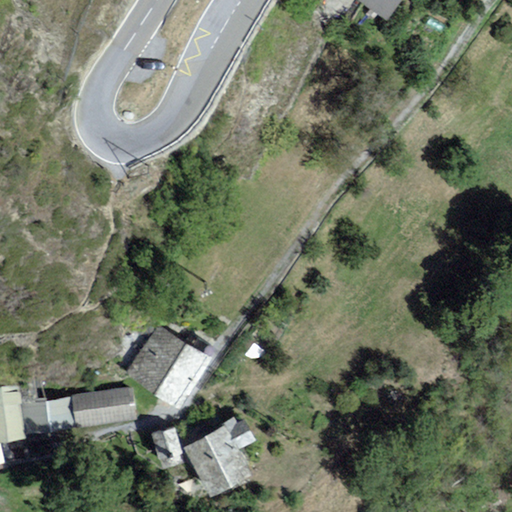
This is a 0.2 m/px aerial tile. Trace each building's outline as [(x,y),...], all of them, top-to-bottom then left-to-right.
[(205,355),(158,324),(127,370),(175,401),(205,355)] [(129,387),(69,396),(74,427),(134,418),(129,387)] [(17,393),(0,395),(0,439),(25,435),(19,405),(17,393)] [(69,396),(19,405),(25,435),(74,427),(69,396)] [(223,425),(183,446),(210,497),(254,474),(240,446),(255,438),(244,418),(237,422),(234,415),(220,423),(223,425)] [(173,428),(152,436),(161,460),(183,452),(173,428)]
